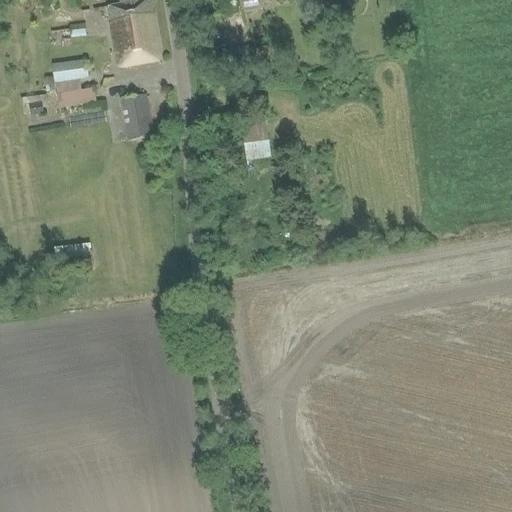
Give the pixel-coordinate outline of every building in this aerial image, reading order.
[(161,61),(151,2),(140,4),(138,0),(120,0),(121,7),(107,9),(118,69),(161,61)] [(274,0),(240,0),(242,12),(261,8),(260,3),(274,0)] [(254,50),(228,55),(232,75),(258,70),(254,50)] [(86,61),(53,66),(55,84),(88,80),(86,61)] [(147,96),(120,101),(128,143),(155,138),(147,96)] [(250,142),(251,160),(277,158),(275,140),(250,142)] [(57,272),(93,267),(90,245),(54,250),(57,272)]
